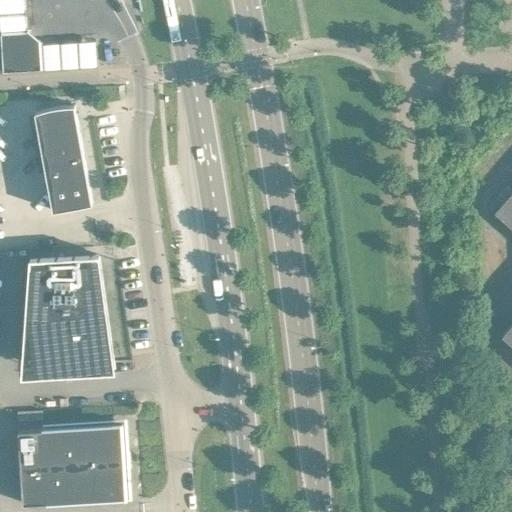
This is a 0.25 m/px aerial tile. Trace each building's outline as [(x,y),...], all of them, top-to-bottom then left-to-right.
[(1,29),(3,69),(44,67),(43,41),(27,26),(1,29)] [(36,110),(50,188),(54,208),(93,201),(75,103),(69,103),(62,103),(55,104),(49,106),(42,108),(36,110)] [(31,256),(22,374),(117,369),(101,252),(31,256)] [(18,409),(19,418),(43,417),(43,408),(18,409)] [(127,480),(123,421),(19,427),(24,501),(113,495),(127,480)]
